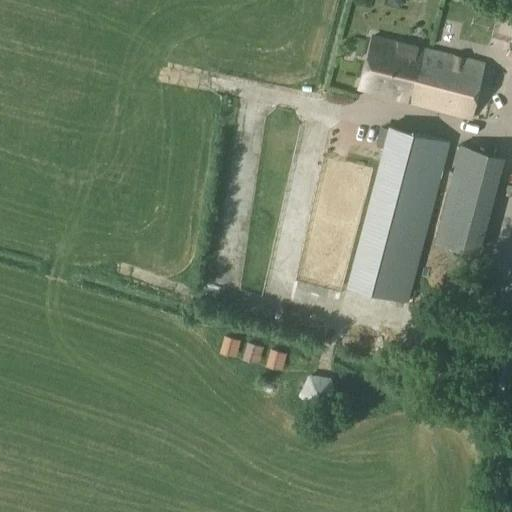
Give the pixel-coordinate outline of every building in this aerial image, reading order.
[(484,64),(396,42),(373,35),(359,88),(470,117),(484,64)] [(152,155),(179,156),(182,82),(155,81),(152,155)] [(408,301),(450,140),(389,124),(346,285),(408,301)] [(460,144),(435,240),(474,251),(499,154),(460,144)] [(154,264),(162,227),(135,221),(127,258),(154,264)] [(236,353),(240,339),(224,334),(219,349),(236,353)] [(259,360),(263,345),(246,341),(242,355),(259,360)] [(282,367),(286,352),(270,347),(266,362),(282,367)] [(318,408),(332,386),(306,369),(292,391),(318,408)]
